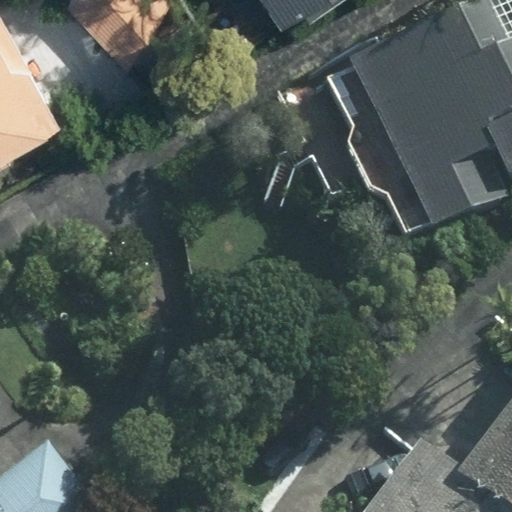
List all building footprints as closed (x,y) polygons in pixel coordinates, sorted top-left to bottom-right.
[(162,0),(80,0),(134,61),(170,9),(162,0)] [(317,0),(287,0),(295,13),(317,0)] [(28,50),(0,1),(0,150),(73,108),(37,45),(28,50)] [(440,243),(511,206),(511,204),(508,197),(511,194),(511,47),(509,49),(488,8),(354,76),(440,243)] [(511,511),(511,429),(478,476),(424,437),(368,511),(511,511)] [(105,511),(50,444),(0,485),(0,511),(105,511)]
